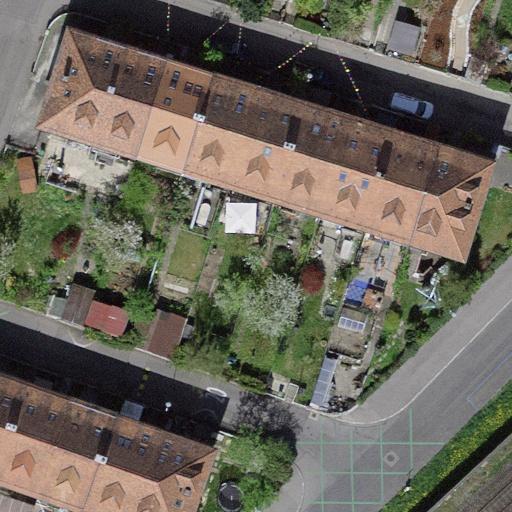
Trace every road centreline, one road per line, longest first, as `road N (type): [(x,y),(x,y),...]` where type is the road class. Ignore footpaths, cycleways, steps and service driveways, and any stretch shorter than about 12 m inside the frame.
road 1 (residential): [(511,124),(111,0)]
road 2 (residential): [(383,462),(0,327)]
road 3 (residential): [(511,334),(383,462)]
